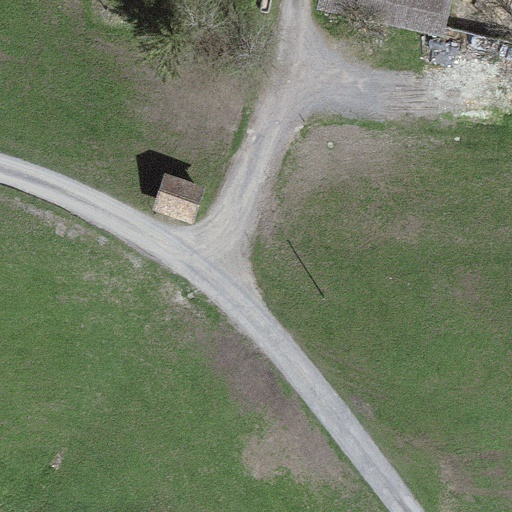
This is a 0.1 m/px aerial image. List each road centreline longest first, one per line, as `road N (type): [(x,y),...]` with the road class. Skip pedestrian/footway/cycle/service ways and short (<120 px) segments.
road 1 (track): [(0,163),(147,225),(213,269),(272,334),(404,511)]
road 2 (track): [(213,269),(299,39),(305,0)]
